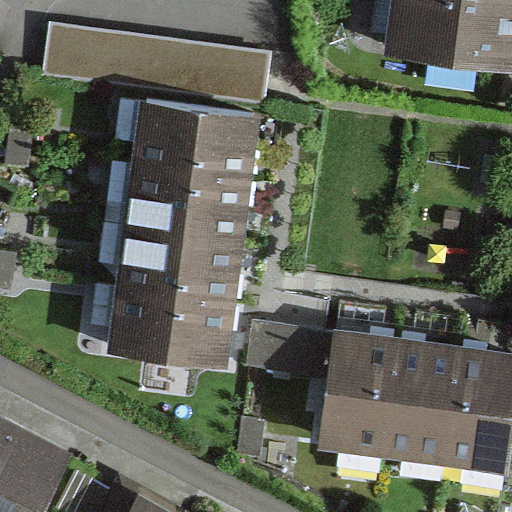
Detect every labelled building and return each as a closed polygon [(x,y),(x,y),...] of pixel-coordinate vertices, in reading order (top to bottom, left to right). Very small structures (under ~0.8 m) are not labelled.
[(511,56),(511,0),(399,0),(395,43),(511,56)] [(260,48),(54,23),(49,63),(255,88),(260,48)] [(241,171),(249,109),(146,96),(138,158),(241,171)] [(233,233),(241,171),(138,158),(130,220),(233,233)] [(226,295),(233,233),(130,220),(123,282),(226,295)] [(218,356),(226,295),(123,282),(115,344),(218,356)] [(328,318),(255,313),(252,361),(325,365),(328,318)] [(397,323),(339,317),(326,427),(384,434),(397,323)] [(455,330),(397,323),(384,434),(442,440),(455,330)] [(511,340),(511,336),(455,330),(442,440),(499,447),(511,340)] [(27,511),(61,446),(0,414),(0,511),(27,511)] [(191,511),(141,487),(128,511),(191,511)]
